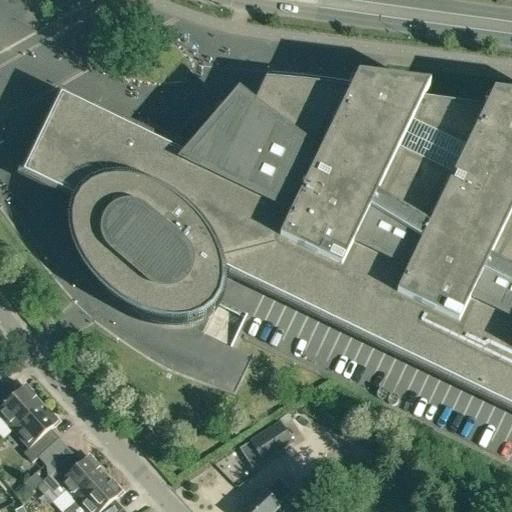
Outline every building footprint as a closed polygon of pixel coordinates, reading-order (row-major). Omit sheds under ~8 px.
[(511,102),(492,100),(486,114),(421,105),(428,92),(380,86),(357,83),(350,96),(265,86),(250,116),(233,102),(231,104),(237,108),(217,132),(204,121),(203,122),(204,123),(194,135),(193,134),(192,135),(204,146),(190,162),(174,154),(60,99),(22,178),(77,204),(73,211),(71,223),(71,236),(74,248),(78,260),(84,271),(92,281),(100,290),(109,299),(119,306),(129,313),(140,319),(152,323),(164,326),(176,327),(189,325),(201,320),(211,312),(217,301),(220,289),(220,276),(219,272),(511,413),(511,102)] [(0,419),(12,432),(41,406),(25,387),(17,394),(9,385),(0,392),(0,419)] [(41,406),(12,432),(28,450),(23,455),(31,464),(58,440),(50,431),(58,424),(41,406)] [(279,422),(265,431),(248,442),(262,463),(293,443),(279,422)] [(66,492),(75,503),(105,476),(88,458),(80,465),(72,456),(54,472),(42,484),(57,500),(66,492)] [(105,476),(75,503),(83,511),(120,511),(122,511),(113,502),(121,495),(105,476)] [(277,507),(283,501),(291,494),(278,481),(263,495),(259,491),(247,501),(250,503),(240,511),(275,511),(279,509),(277,507)]
